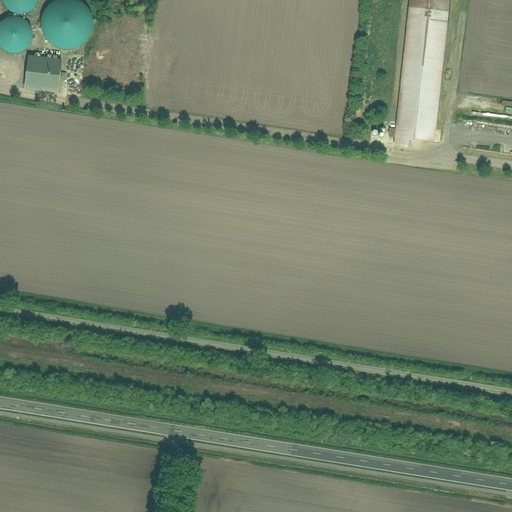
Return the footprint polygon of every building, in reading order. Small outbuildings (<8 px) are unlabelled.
[(6,0),(7,2),(10,8),(14,12),(20,14),(27,15),(33,13),(38,9),(41,5),(42,0),(6,0)] [(43,30),(46,39),(53,46),(61,50),(70,51),(80,50),(88,45),(94,38),(97,30),(98,21),(96,12),(91,4),(85,0),(54,0),(49,4),(44,12),(42,21),(43,30)] [(410,0),(395,140),(433,144),(448,0),(410,0)] [(0,38),(1,41),(4,47),(8,51),(14,53),(20,54),(27,52),(32,49),(35,44),(37,38),(37,32),(35,26),(31,21),(26,18),(20,16),(14,17),(9,19),(4,23),(1,29),(0,32),(0,38)] [(30,58),(26,91),(59,94),(62,62),(30,58)]
